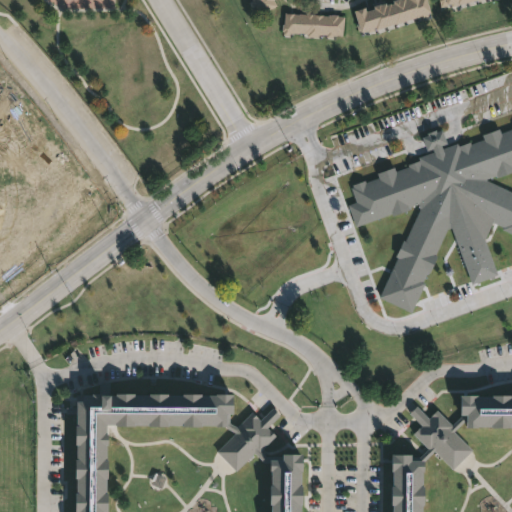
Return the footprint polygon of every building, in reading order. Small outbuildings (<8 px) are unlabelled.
[(273,0),(276,4),(259,13),(254,5),(252,6),(249,0),(273,0)] [(426,0),(430,11),(427,12),(427,15),(421,17),(421,15),(376,28),(375,26),(373,26),(374,29),(368,31),(367,29),(360,31),(354,9),(364,6),(365,11),(374,8),(373,5),(384,2),(385,4),(390,3),(393,2),(392,0),(426,0)] [(297,13),(305,14),(305,12),(327,14),(331,14),(343,15),(342,34),(331,33),(331,37),(326,36),(326,34),(321,33),(317,33),(317,37),(307,36),(307,33),(298,32),(288,31),(288,34),(282,34),(282,31),(280,30),(281,23),(283,23),(284,12),(297,13)] [(356,227),(348,205),(356,202),(351,188),(353,187),(352,185),(365,180),(366,182),(379,178),(378,173),(394,167),(396,171),(409,167),(408,165),(420,160),(419,157),(434,152),(433,148),(427,150),(424,144),(422,137),(428,135),(427,133),(436,130),(437,131),(443,129),(445,137),(448,143),(443,145),(443,148),(458,142),(459,146),(470,141),(471,144),(484,139),(483,135),(499,129),(501,134),(511,130),(511,172),(498,177),(497,175),(486,179),(487,180),(511,192),(511,233),(502,229),(503,227),(493,222),(484,240),(497,274),(472,284),(451,228),(447,229),(435,255),(437,256),(430,272),(428,272),(423,282),(425,283),(411,313),(380,297),(405,242),(420,209),(418,204),(409,207),(410,210),(392,216),(392,214),(356,227)] [(0,141),(2,140),(3,149),(9,164),(4,168),(31,200),(9,220),(10,221),(0,230),(0,141)] [(511,425),(467,425),(465,427),(457,431),(476,449),(455,470),(416,433),(423,425),(410,412),(418,404),(432,417),(439,411),(454,426),(461,422),(461,395),(511,395),(511,425)] [(107,511),(108,426),(225,427),(227,429),(235,432),(216,451),(236,472),(276,435),(269,428),(283,415),(274,406),(260,419),(254,413),(238,427),(231,424),(232,397),(85,396),(85,402),(77,402),(76,511),(107,511)] [(392,511),(424,511),(425,460),(413,460),(413,456),(393,456),(392,511)] [(303,511),(303,457),(271,457),(271,511),(303,511)]
